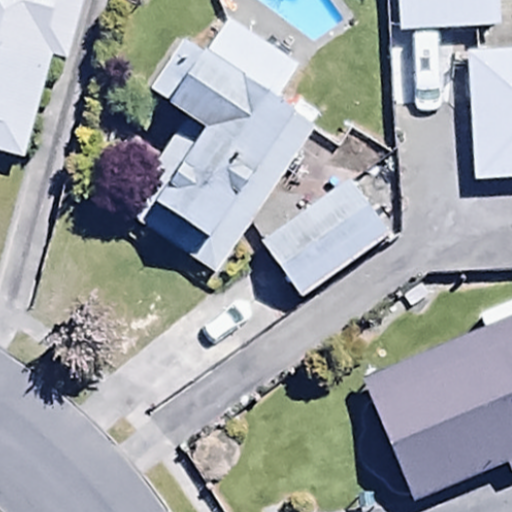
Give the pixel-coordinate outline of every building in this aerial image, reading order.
[(85,0),(0,0),(0,167),(27,175),(56,68),(67,71),(85,0)] [(505,0),(396,0),(397,42),(506,41),(505,0)] [(125,230),(219,291),(326,128),(285,101),(297,81),(230,37),(210,67),(187,52),(150,110),(187,134),(125,230)] [(454,54),(392,53),(391,113),(453,114),(454,54)] [(511,64),(470,64),(476,195),(511,193),(511,64)] [(353,192),(263,255),(302,311),(392,248),(353,192)] [(487,344),(368,387),(414,511),(416,511),(511,477),(511,315),(481,327),(487,344)]
